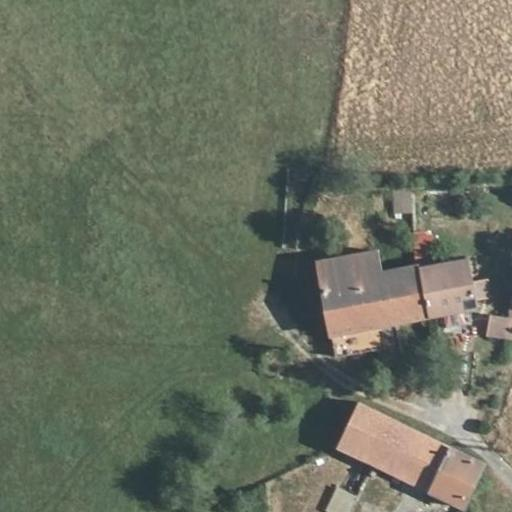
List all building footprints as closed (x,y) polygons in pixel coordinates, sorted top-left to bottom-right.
[(422,292),(416,248),(375,254),(371,235),(314,245),(328,344),(375,337),(391,296),(422,292)] [(422,292),(468,287),(478,285),(475,264),(464,265),(459,241),(416,248),(422,292)] [(507,318),(488,316),(485,337),(511,340),(511,297),(509,297),(507,318)] [(456,497),(478,452),(352,387),(327,433),(456,497)] [(349,511),(356,496),(335,487),(324,511),(349,511)]
